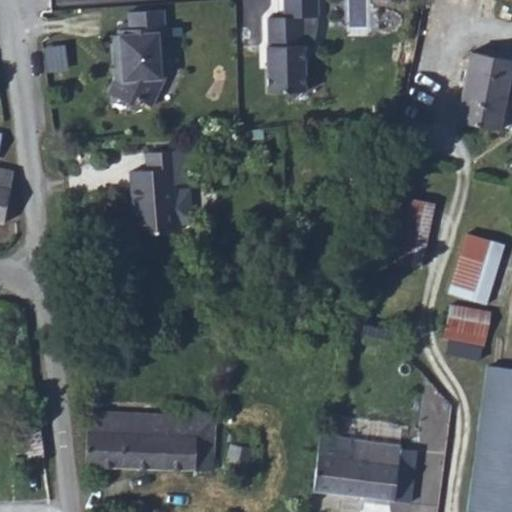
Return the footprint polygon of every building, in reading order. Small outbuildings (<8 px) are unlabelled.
[(273,50),(275,94),(308,92),(307,52),(304,52),(302,14),(315,13),(314,0),(281,0),(283,14),(274,21),(275,50),(273,50)] [(123,33),(123,40),(126,83),(121,83),(115,96),(136,106),(139,101),(155,107),(164,88),(167,83),(164,30),(167,30),(165,12),(132,14),(134,33),(123,33)] [(126,83),(123,40),(115,41),(118,81),(110,95),(115,96),(121,83),(126,83)] [(505,135),(511,105),(511,61),(481,54),(464,125),(505,135)] [(200,223),(196,188),(181,189),(181,185),(179,170),(194,168),(192,149),(164,152),(166,171),(153,172),(136,174),(140,205),(140,210),(143,237),(186,232),(185,225),(200,223)] [(151,154),(153,172),(166,171),(164,152),(151,154)] [(179,170),(181,185),(196,183),(194,168),(179,170)] [(440,207),(398,199),(386,265),(428,272),(440,207)] [(497,240),(475,234),(458,294),(479,300),(497,240)] [(443,355),(483,363),(493,314),(460,307),(452,343),(446,341),(443,355)] [(471,511),(511,511),(511,373),(492,371),(471,511)] [(93,418),(92,470),(92,472),(218,475),(219,442),(200,442),(201,417),(193,417),(168,416),(168,420),(93,418)] [(326,441),(319,497),(418,508),(422,474),(406,472),(408,450),(342,443),(326,441)] [(259,454),(235,451),(233,469),(257,472),(259,454)]
